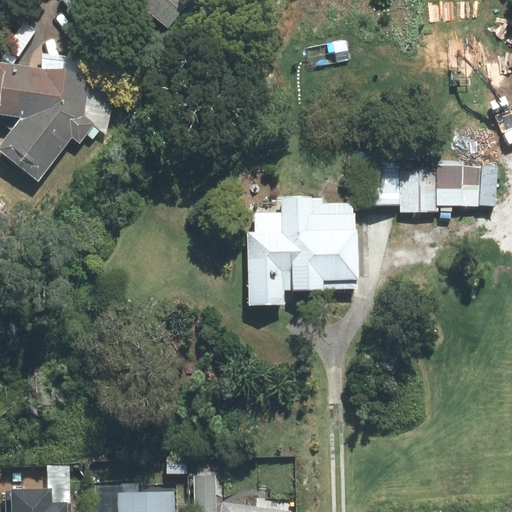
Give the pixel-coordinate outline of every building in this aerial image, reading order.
[(114,0),(160,38),(192,0),(114,0)] [(40,178),(74,135),(84,144),(92,137),(96,139),(102,127),(96,115),(89,114),(79,72),(80,66),(4,57),(0,89),(0,108),(29,112),(1,148),(40,178)] [(441,155),(386,154),(385,205),(440,206),(441,155)] [(251,235),(253,302),(289,303),(288,293),(294,293),(293,274),(298,273),(299,286),(329,285),(329,279),(352,277),(352,284),(365,283),(361,213),(344,214),(344,202),(326,203),(326,194),(285,196),(286,213),(261,215),(262,234),(251,235)] [(0,195),(0,231),(18,215),(0,195)] [(60,485),(18,485),(18,511),(75,511),(75,498),(61,499),(60,485)] [(181,511),(181,490),(125,490),(124,511),(181,511)] [(296,511),(297,508),(226,502),(225,511),(296,511)]
